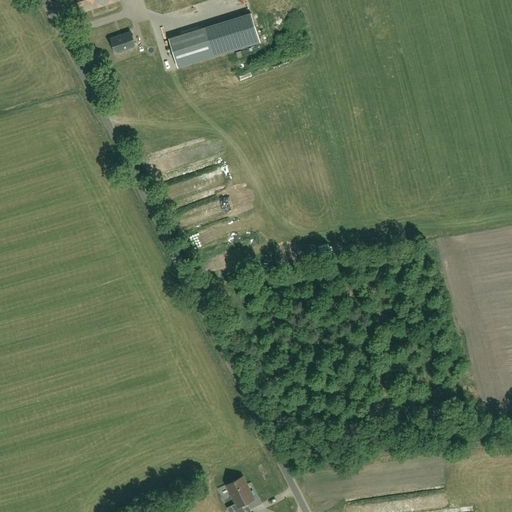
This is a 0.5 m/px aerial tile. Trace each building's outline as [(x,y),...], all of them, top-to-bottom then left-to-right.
[(76,0),(81,13),(91,10),(119,1),(118,0),(76,0)] [(189,0),(146,0),(151,18),(192,7),(189,0)] [(116,53),(136,46),(131,32),(111,39),(116,53)] [(190,64),(181,35),(179,36),(170,39),(178,68),(186,65),(190,64)] [(245,485),(241,477),(226,485),(236,504),(228,508),(229,511),(251,511),(246,503),(254,499),(247,484),(245,485)]
